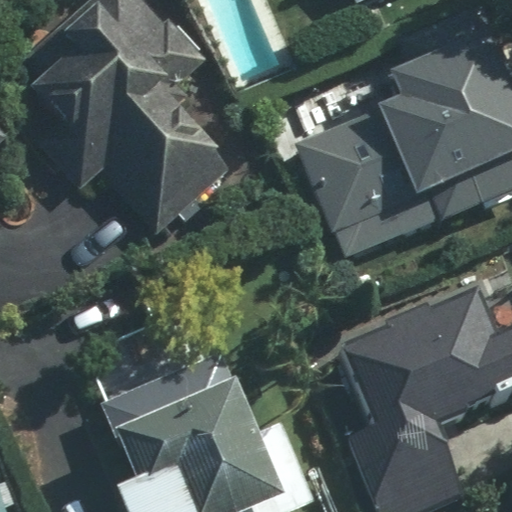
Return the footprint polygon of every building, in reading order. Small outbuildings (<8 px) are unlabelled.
[(92,190),(113,170),(170,230),(239,161),(176,94),(209,63),(150,0),(96,0),(44,48),(62,67),(39,88),(68,119),(45,140),(92,190)] [(419,68),(389,82),(398,101),(301,145),(343,238),(511,161),(511,65),(487,12),(409,47),(419,68)] [(0,197),(4,195),(0,190),(0,158),(16,144),(0,125),(0,197)] [(382,427),(351,440),(382,511),(419,511),(475,488),(446,422),(511,393),(511,335),(507,338),(485,288),(347,347),(382,427)] [(105,402),(139,486),(129,490),(138,511),(287,511),(319,499),(288,425),(262,435),(228,353),(105,402)]
